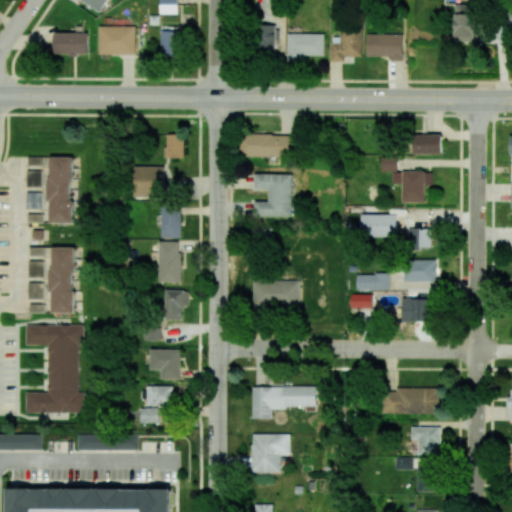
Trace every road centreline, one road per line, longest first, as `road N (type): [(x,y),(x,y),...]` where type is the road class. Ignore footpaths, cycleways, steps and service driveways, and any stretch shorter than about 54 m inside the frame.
road 1 (residential): [(216,511),(215,98)]
road 2 (residential): [(473,511),(476,100)]
road 3 (secondary): [(215,98),(511,100)]
road 4 (residential): [(216,348),(511,350)]
road 5 (secondary): [(0,96),(215,98)]
